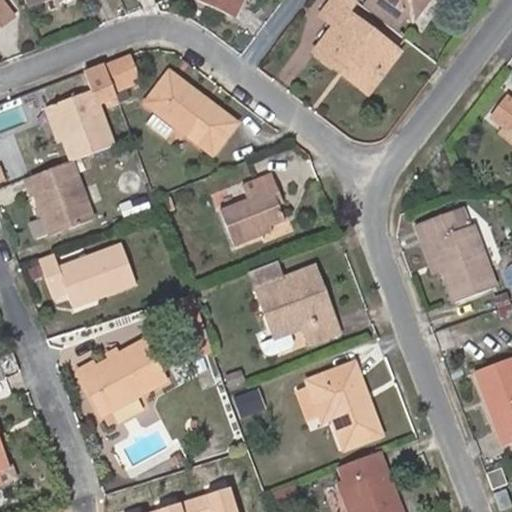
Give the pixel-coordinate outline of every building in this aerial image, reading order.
[(0,0),(0,25),(13,15),(0,0)] [(195,0),(229,15),(235,0),(195,0)] [(235,0),(229,15),(234,18),(235,17),(242,0),(235,0)] [(357,3),(353,0),(334,0),(322,16),(336,26),(316,52),(336,67),(343,58),(374,82),(396,53),(348,16),(357,3)] [(383,0),(368,0),(364,6),(395,31),(406,17),(383,0)] [(383,0),(406,17),(412,21),(428,0),(383,0)] [(128,55),(103,65),(114,94),(125,90),(139,84),(128,55)] [(374,82),(343,58),(336,67),(367,92),(374,82)] [(62,141),(70,162),(115,145),(100,105),(116,99),(114,94),(103,65),(84,73),(90,91),(49,107),(62,141)] [(165,78),(205,108),(209,103),(168,73),(165,78)] [(205,108),(165,78),(145,104),(155,112),(146,125),(166,140),(176,127),(212,155),(236,124),(209,103),(205,108)] [(116,99),(118,105),(129,101),(125,90),(114,94),(116,99)] [(506,126),(511,117),(511,104),(505,100),(493,116),(500,122),(506,126)] [(56,143),(62,141),(49,107),(43,109),(56,143)] [(511,130),(506,126),(500,133),(511,142),(511,130)] [(70,162),(29,178),(50,232),(50,233),(90,218),(70,162)] [(2,163),(0,163),(0,184),(8,181),(2,163)] [(219,210),(234,248),(262,236),(260,232),(270,228),(285,222),(279,206),(274,195),(279,193),(271,173),(241,185),(246,199),(219,210)] [(279,206),(283,204),(279,193),(274,195),(279,206)] [(441,272),(453,304),(460,301),(488,291),(496,288),(472,225),(469,227),(461,208),(414,225),(422,246),(430,243),(441,272)] [(260,232),(262,236),(272,232),(270,228),(260,232)] [(441,272),(430,243),(422,246),(433,275),(441,272)] [(53,254),(37,259),(53,300),(67,296),(69,301),(98,290),(101,297),(135,284),(121,245),(119,246),(59,268),(53,254)] [(249,273),(254,287),(283,276),(277,262),(249,273)] [(304,268),(314,296),(323,292),(313,265),(304,268)] [(283,276),(254,287),(274,338),(260,344),(264,355),(269,357),(291,348),(294,344),(290,333),(302,328),(309,345),(339,333),(323,292),(314,296),(304,268),(283,276)] [(98,290),(69,301),(71,308),(101,297),(98,290)] [(465,315),(493,304),(488,291),(460,301),(465,315)] [(213,351),(194,294),(179,299),(187,325),(182,327),(191,358),(213,351)] [(510,304),(506,294),(494,298),(497,308),(510,304)] [(187,325),(179,299),(173,301),(182,327),(187,325)] [(80,375),(102,416),(165,382),(143,341),(80,375)] [(511,357),(474,372),(496,430),(499,429),(504,445),(511,441),(511,357)] [(379,435),(353,366),(308,383),(310,388),(320,413),(323,420),(333,416),(344,448),(379,435)] [(309,417),(320,413),(310,388),(299,392),(309,417)] [(0,467),(2,472),(8,469),(0,447),(0,467)] [(400,511),(378,452),(338,467),(343,480),(355,511),(400,511)] [(0,485),(22,477),(18,465),(8,469),(2,472),(0,467),(0,485)] [(492,490),(506,484),(501,468),(486,474),(492,490)] [(355,511),(343,480),(335,483),(346,511),(355,511)] [(271,494),(277,508),(299,499),(294,485),(271,494)]
